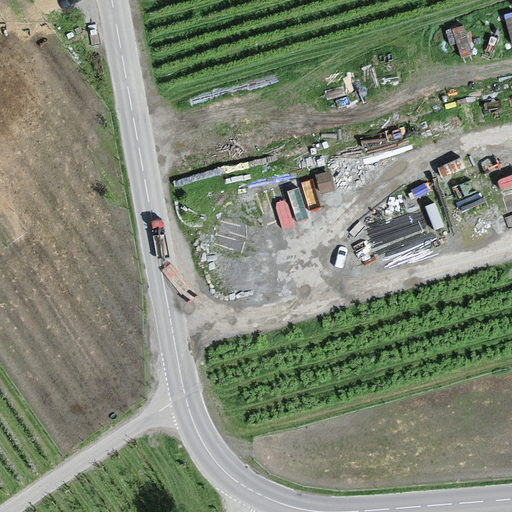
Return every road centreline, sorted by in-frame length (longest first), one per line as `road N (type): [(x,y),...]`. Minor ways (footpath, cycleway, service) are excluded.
road 1 (tertiary): [(112,0),(186,401)]
road 2 (residential): [(11,511),(186,401)]
road 3 (tertiary): [(186,401),(204,445),(239,483),(320,511)]
road 4 (tertiary): [(343,511),(511,499)]
